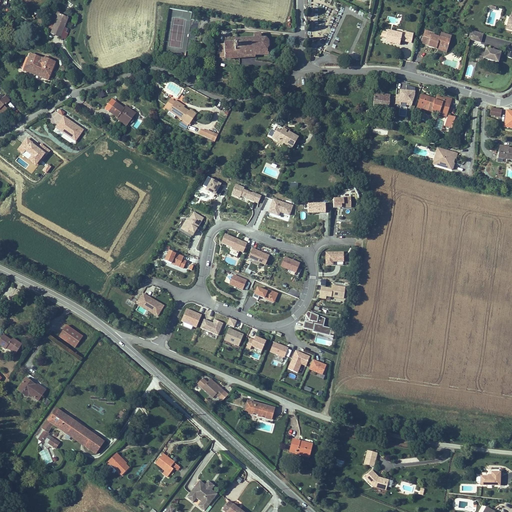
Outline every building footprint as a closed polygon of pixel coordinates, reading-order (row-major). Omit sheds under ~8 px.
[(59,13),(50,33),(60,37),(69,17),(59,13)] [(432,31),(425,29),(421,42),(428,44),(427,45),(436,48),(437,46),(447,49),(452,34),(441,31),(440,35),(435,33),(434,35),(431,34),(432,31)] [(484,32),(471,29),(468,39),(481,42),(484,32)] [(386,36),(385,40),(396,42),(400,43),(401,39),(411,41),(413,33),(405,31),(404,33),(402,33),(387,30),(387,31),(386,36)] [(270,39),(267,36),(262,36),(254,36),(234,37),(234,40),(225,41),(225,43),(225,57),(225,58),(256,56),(256,54),(267,54),(269,54),(270,51),(269,51),(268,48),(271,45),(270,39)] [(501,50),(486,46),(485,51),(483,57),(493,59),(498,61),(501,50)] [(23,69),(49,79),(57,61),(44,56),(44,57),(30,52),(23,69)] [(399,88),(399,94),(396,93),(395,95),(395,104),(401,104),(402,101),(406,102),(406,104),(412,104),(415,95),(415,86),(406,84),(406,89),(399,88)] [(373,107),(388,108),(389,107),(395,107),(395,104),(395,95),(389,95),(389,94),(383,93),(374,92),(374,97),(373,107)] [(432,111),(433,109),(438,111),(442,100),(436,98),(421,93),(416,106),(432,111)] [(0,112),(1,113),(6,107),(3,104),(4,102),(5,103),(9,99),(4,94),(0,97),(0,112)] [(168,110),(175,100),(170,97),(164,107),(168,110)] [(442,100),(438,111),(438,114),(446,117),(451,101),(443,98),(442,100)] [(113,99),(106,108),(118,117),(119,115),(129,123),(134,115),(128,110),(129,108),(126,106),(124,108),(113,99)] [(179,101),(176,99),(175,100),(168,110),(175,114),(182,119),(189,123),(196,113),(190,108),(189,110),(183,106),(178,103),(179,101)] [(489,114),(500,116),(501,110),(491,108),(489,114)] [(456,116),(449,114),(448,118),(447,118),(444,125),(452,128),(456,116)] [(76,141),(84,129),(63,115),(62,116),(55,127),(76,141)] [(127,125),(129,123),(119,115),(118,117),(117,118),(127,125)] [(185,129),(189,123),(182,119),(181,121),(180,121),(178,124),(185,129)] [(285,142),(294,147),(299,135),(290,131),(289,132),(287,131),(288,129),(283,127),(282,130),(278,128),(273,138),(280,141),(281,139),(286,141),(285,142)] [(213,140),(216,133),(213,132),(207,129),(206,130),(201,128),(198,133),(209,138),(213,140)] [(30,156),(27,160),(36,166),(46,152),(26,138),(17,150),(23,155),(25,152),(30,156)] [(202,140),(200,145),(204,147),(203,151),(208,153),(212,144),(202,140)] [(456,157),(458,152),(437,146),(435,154),(438,154),(436,160),(440,161),(439,162),(443,163),(443,166),(452,169),(455,157),(456,157)] [(507,158),(511,158),(511,147),(508,147),(508,149),(498,148),(497,157),(507,158)] [(438,154),(435,154),(432,163),(443,166),(443,163),(439,162),(440,161),(436,160),(438,154)] [(42,171),(47,173),(51,165),(46,163),(42,171)] [(211,178),(207,176),(203,184),(206,186),(204,189),(215,194),(216,193),(219,195),(224,186),(220,184),(221,182),(211,177),(211,178)] [(239,197),(240,195),(258,203),(261,195),(243,188),(244,187),(236,183),(232,194),(239,197)] [(351,205),(350,197),(343,197),(343,198),(333,198),(333,207),(341,207),(341,205),(351,205)] [(293,205),(274,199),(269,212),(279,216),(281,211),(290,215),(293,205)] [(307,203),(308,212),(325,212),(325,203),(307,203)] [(192,235),(204,217),(194,210),(188,219),(186,218),(180,228),(192,235)] [(247,243),(225,234),(221,243),(232,247),(230,253),(238,256),(240,251),(243,252),(247,243)] [(248,257),(265,264),(269,255),(252,247),(248,257)] [(185,256),(170,250),(165,261),(184,268),(187,260),(183,259),(185,256)] [(343,264),(343,251),(325,252),(325,265),(343,264)] [(280,266),(296,272),(300,262),(285,256),(280,266)] [(229,284),(243,290),(247,280),(233,274),(229,284)] [(326,296),(344,298),(345,286),(332,284),(331,287),(321,286),(319,297),(326,298),(326,296)] [(258,287),(254,297),(259,299),(260,295),(270,300),(271,297),(275,299),(278,293),(268,289),(267,291),(263,289),(258,287)] [(158,316),(164,305),(142,292),(136,303),(143,307),(144,305),(151,309),(150,311),(158,316)] [(202,314),(187,308),(181,321),(196,327),(202,314)] [(324,323),(325,317),(320,316),(320,320),(317,319),(318,315),(308,310),(305,313),(309,319),(309,321),(304,320),(303,327),(308,329),(308,327),(318,329),(317,331),(330,334),(331,327),(323,326),(324,323)] [(227,324),(234,327),(237,320),(230,317),(227,324)] [(200,327),(218,334),(222,322),(214,319),(213,322),(203,319),(200,327)] [(67,325),(59,337),(75,347),(83,336),(67,325)] [(244,333),(230,327),(225,340),(239,346),(244,333)] [(23,343),(13,337),(11,339),(4,334),(0,339),(0,344),(5,348),(7,346),(16,353),(23,343)] [(262,349),(265,340),(255,336),(254,339),(250,338),(246,347),(250,348),(251,345),(262,349)] [(289,347),(274,341),(270,351),(285,358),(289,347)] [(310,356),(295,350),(287,368),(297,372),(301,363),(306,365),(310,356)] [(308,369),(322,374),(326,365),(313,359),(308,369)] [(39,383),(38,385),(27,377),(18,389),(24,393),(26,391),(29,393),(38,400),(46,389),(39,383)] [(203,377),(197,383),(213,398),(216,395),(220,398),(226,391),(223,388),(221,389),(210,379),(208,381),(203,377)] [(229,394),(226,391),(220,398),(223,401),(229,394)] [(46,398),(43,404),(48,407),(51,401),(46,398)] [(275,407),(247,399),(244,410),(249,412),(248,413),(253,415),(254,413),(258,414),(257,416),(262,417),(263,415),(265,416),(265,418),(272,419),(275,407)] [(48,420),(68,434),(77,422),(56,407),(48,420)] [(77,422),(68,434),(95,453),(104,441),(77,422)] [(296,450),(295,453),(309,457),(312,445),(300,442),(300,440),(292,438),(290,449),(296,450)] [(41,451),(44,464),(52,463),(48,449),(41,451)] [(367,450),(364,463),(374,466),(377,452),(367,450)] [(116,469),(121,475),(129,467),(125,464),(121,459),(122,458),(117,452),(106,462),(114,471),(116,469)] [(165,459),(167,456),(163,453),(155,463),(164,470),(162,473),(167,477),(173,469),(170,467),(172,464),(165,459)] [(174,461),(167,456),(165,459),(172,464),(174,461)] [(385,479),(379,478),(378,477),(378,476),(372,469),(364,477),(373,486),(383,489),(385,479)] [(480,474),(480,484),(501,484),(501,470),(491,470),(491,473),(487,473),(487,474),(480,474)] [(385,479),(383,489),(385,490),(388,479),(378,476),(378,477),(379,478),(385,479)] [(205,485),(199,481),(187,498),(193,502),(196,498),(201,502),(198,506),(205,511),(217,494),(211,489),(205,485)] [(205,485),(211,489),(214,485),(208,481),(205,485)] [(244,511),(228,501),(222,510),(225,511),(244,511)]
